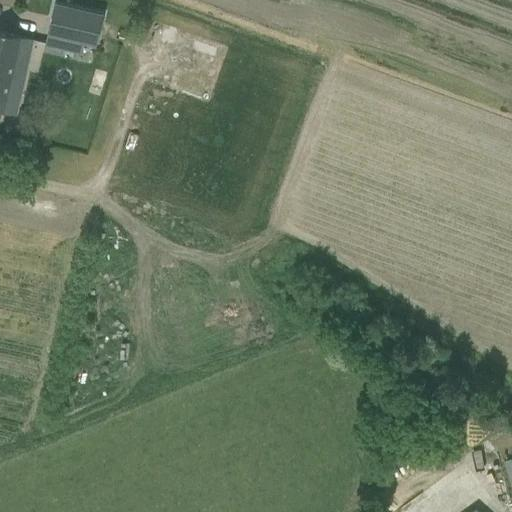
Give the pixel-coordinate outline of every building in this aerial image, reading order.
[(299,0),(290,29),(339,45),(353,0),(320,0),(320,4),(308,0),(299,0)] [(61,7),(53,38),(102,50),(109,19),(61,7)] [(0,110),(14,114),(31,39),(0,31),(0,110)] [(54,143),(105,155),(119,92),(68,80),(54,143)] [(499,450),(483,454),(488,478),(505,474),(499,450)] [(511,457),(503,460),(511,487),(511,457)]
